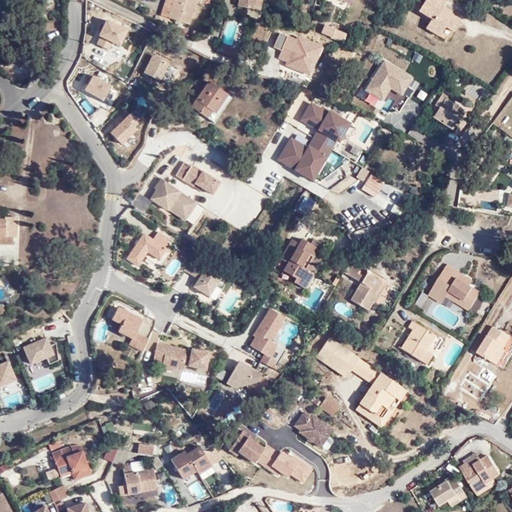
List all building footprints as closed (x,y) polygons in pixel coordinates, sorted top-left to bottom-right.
[(166,0),(162,15),(168,17),(173,0),(166,0)] [(188,23),(195,0),(173,0),(168,17),(188,23)] [(242,0),(242,7),(265,12),(267,0),(242,0)] [(456,8),(444,0),(426,0),(418,12),(432,21),(427,30),(441,38),(448,29),(453,33),(461,21),(452,14),(456,8)] [(110,52),(113,46),(121,50),(130,31),(107,20),(95,46),(110,52)] [(335,25),(334,27),(325,22),(321,29),(329,35),(329,36),(333,38),(339,27),(335,25)] [(314,77),(323,45),(286,35),(277,66),(314,77)] [(213,49),(233,57),(236,49),(216,41),(213,49)] [(160,84),(171,65),(152,55),(142,74),(160,84)] [(390,113),(393,107),(400,111),(416,78),(380,60),(362,99),(390,113)] [(80,89),(103,104),(114,89),(91,74),(80,89)] [(213,111),(225,91),(206,80),(194,99),(201,104),(197,110),(205,116),(210,109),(213,111)] [(230,95),(225,91),(213,111),(210,109),(205,116),(213,121),(230,95)] [(144,96),(137,100),(142,108),(149,104),(144,96)] [(442,96),(433,110),(437,112),(432,120),(453,132),(466,110),(442,96)] [(190,106),(197,110),(201,104),(194,99),(190,106)] [(315,184),(351,124),(312,102),(300,121),(317,131),(308,147),(291,137),(277,162),(315,184)] [(102,128),(120,148),(143,127),(127,109),(122,114),(114,104),(107,111),(113,118),(102,128)] [(183,161),(174,177),(214,199),(223,183),(183,161)] [(185,221),(197,204),(195,202),(162,180),(155,190),(158,191),(152,200),(169,212),(169,211),(185,221)] [(132,203),(145,211),(152,200),(139,192),(132,203)] [(0,235),(2,236),(2,242),(16,244),(17,237),(19,237),(20,218),(0,216),(0,235)] [(143,233),(126,260),(139,268),(148,255),(161,263),(168,251),(165,249),(171,240),(158,232),(154,239),(143,233)] [(309,271),(319,255),(302,243),(298,248),(293,244),(280,263),(287,267),(282,274),(294,282),(291,287),(303,295),(313,280),(304,273),(306,269),(309,271)] [(190,289),(213,299),(224,276),(190,261),(178,287),(188,292),(190,289)] [(340,278),(347,282),(355,270),(348,265),(340,278)] [(449,265),(440,279),(445,281),(453,267),(449,265)] [(479,299),(483,293),(472,286),(475,281),(453,267),(445,281),(440,279),(431,294),(443,303),(447,297),(471,312),(472,310),(479,299)] [(360,273),(355,270),(347,282),(359,290),(349,307),(366,318),(372,308),(376,303),(373,301),(382,287),(366,277),(363,282),(357,278),(360,273)] [(388,291),(382,287),(373,301),(376,303),(372,308),(376,311),(388,291)] [(476,313),(483,302),(479,299),(472,310),(476,313)] [(135,334),(142,320),(118,308),(113,318),(123,323),(119,330),(133,338),(130,344),(142,351),(148,340),(135,334)] [(281,348),(273,343),(287,319),(270,309),(248,346),(264,355),(260,363),(270,368),(281,348)] [(403,350),(423,363),(430,351),(438,337),(414,321),(409,329),(414,332),(403,350)] [(499,365),(508,351),(505,349),(511,338),(497,328),(481,354),(499,365)] [(22,348),(29,367),(56,357),(48,338),(22,348)] [(158,344),(154,364),(183,370),(185,361),(189,362),(189,366),(206,369),(209,352),(192,349),(191,352),(187,351),(188,350),(158,344)] [(348,377),(356,366),(328,344),(314,363),(342,384),(348,377)] [(437,356),(430,351),(423,363),(431,367),(437,356)] [(511,354),(511,353),(508,351),(499,365),(504,368),(511,354)] [(0,365),(0,388),(17,383),(10,362),(0,365)] [(251,388),(258,391),(266,375),(238,362),(224,391),(244,401),(251,388)] [(377,381),(356,366),(348,377),(369,392),(377,381)] [(397,396),(377,381),(369,392),(363,400),(355,410),(377,426),(385,417),(382,414),(397,396)] [(402,400),(397,396),(382,414),(385,417),(377,426),(355,410),(351,416),(376,434),(402,400)] [(338,408),(324,398),(319,405),(333,415),(338,408)] [(320,444),(332,428),(304,408),(292,425),(320,444)] [(113,422),(99,426),(102,436),(116,432),(113,422)] [(304,485),(314,469),(303,463),(302,465),(251,436),(240,455),(288,483),(291,478),(304,485)] [(153,457),(155,446),(140,443),(138,454),(153,457)] [(91,473),(82,449),(73,447),(62,452),(61,450),(53,452),(58,466),(69,462),(73,471),(75,478),(91,473)] [(181,483),(212,473),(203,447),(172,457),(181,483)] [(117,449),(114,462),(129,465),(132,452),(117,449)] [(461,462),(478,486),(479,485),(489,479),(486,474),(493,469),(495,472),(502,467),(489,449),(471,462),(468,458),(461,462)] [(62,475),(73,471),(69,462),(58,466),(62,475)] [(122,474),(122,478),(124,486),(117,487),(118,497),(139,494),(138,493),(155,490),(151,469),(130,472),(129,466),(121,467),(122,474)] [(469,491),(456,471),(447,476),(448,478),(432,488),(442,502),(451,496),(454,501),(469,491)] [(66,485),(49,492),(54,501),(70,494),(66,485)] [(4,511),(8,510),(0,496),(0,511),(4,511)] [(89,511),(85,501),(65,509),(66,511),(89,511)]
